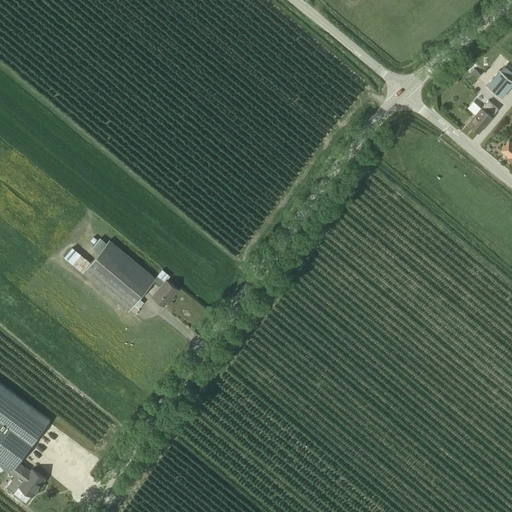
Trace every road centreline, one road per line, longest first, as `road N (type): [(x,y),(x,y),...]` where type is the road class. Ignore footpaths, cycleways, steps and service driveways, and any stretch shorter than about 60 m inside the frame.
road 1 (tertiary): [(86,511),(403,92)]
road 2 (unclassified): [(403,92),(293,0)]
road 3 (unclassified): [(511,183),(403,92)]
road 4 (tertiary): [(403,92),(509,0)]
